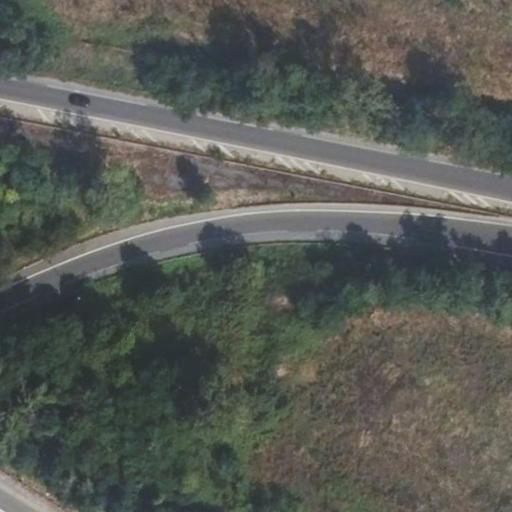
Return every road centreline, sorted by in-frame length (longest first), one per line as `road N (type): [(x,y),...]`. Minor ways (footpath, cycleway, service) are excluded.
road 1 (motorway): [(511,190),(0,87)]
road 2 (unknown): [(0,302),(107,257),(199,232),(297,219),(500,235)]
